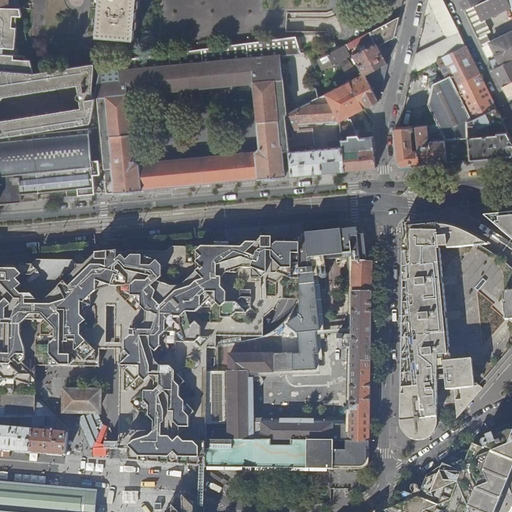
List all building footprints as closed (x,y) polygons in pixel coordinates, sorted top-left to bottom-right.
[(21,8),(19,0),(9,0),(9,8),(12,8),(16,8),(21,8)] [(100,0),(98,34),(134,38),(137,0),(100,0)] [(443,0),(430,0),(448,38),(417,54),(414,63),(412,73),(437,60),(437,59),(466,45),(443,0)] [(460,0),(463,5),(465,9),(474,5),(481,2),(479,0),(460,0)] [(485,0),(481,2),(474,5),(481,19),(510,6),(507,0),(485,0)] [(474,5),(465,9),(478,36),(483,46),(492,42),(481,19),(474,5)] [(0,47),(14,49),(15,19),(11,19),(12,8),(9,8),(0,7),(0,47)] [(398,24),(400,17),(319,58),(322,66),(323,71),(340,62),(346,59),(347,59),(349,57),(346,51),(361,44),(372,38),(375,44),(376,43),(395,34),(398,24)] [(511,31),(492,42),(483,46),(488,57),(496,53),(499,58),(491,62),(494,69),(511,59),(511,31)] [(287,130),(286,115),(283,70),(281,55),(302,53),(297,37),(169,54),(103,62),(96,96),(99,96),(99,101),(107,181),(106,181),(108,193),(115,193),(116,193),(123,192),(124,194),(129,193),(134,193),(134,191),(142,191),(142,190),(258,179),(259,179),(267,179),(267,180),(272,179),(278,179),(277,178),(286,177),(286,176),(283,144),(288,144),(287,130)] [(361,51),(375,44),(372,38),(361,44),(363,47),(359,49),(361,51)] [(386,63),(376,43),(375,44),(361,51),(353,55),(363,75),(386,63)] [(468,50),(466,45),(437,59),(437,60),(446,78),(451,75),(473,119),(468,122),(468,126),(476,126),(479,132),(477,133),(477,136),(471,136),(471,134),(469,134),(471,159),(511,154),(511,139),(496,107),(492,99),(478,70),(468,50)] [(0,58),(0,70),(34,73),(32,62),(17,60),(17,56),(2,54),(2,55),(3,56),(3,58),(0,58)] [(380,101),(389,63),(386,63),(363,75),(361,75),(347,59),(346,59),(340,62),(346,76),(364,109),(380,101)] [(511,59),(494,69),(499,78),(502,85),(511,80),(511,59)] [(340,62),(323,71),(317,85),(319,97),(326,94),(340,121),(350,116),(360,110),(364,115),(365,115),(368,120),(368,121),(373,129),(374,123),(364,109),(346,76),(340,62)] [(0,92),(30,88),(84,80),(86,91),(80,92),(81,100),(86,99),(87,106),(82,107),(46,113),(47,119),(34,121),(33,115),(0,120),(0,137),(12,135),(91,122),(96,97),(95,98),(93,90),(95,63),(34,73),(0,70),(0,92)] [(459,160),(471,159),(469,134),(468,126),(468,122),(473,119),(451,75),(446,78),(433,84),(428,103),(437,123),(440,128),(446,140),(448,161),(459,160)] [(0,96),(33,92),(79,85),(80,92),(86,91),(84,80),(30,88),(0,92),(0,96)] [(511,80),(502,85),(508,97),(511,95),(511,104),(511,80)] [(319,97),(286,115),(287,130),(288,144),(288,146),(314,144),(313,128),(300,129),(300,128),(300,124),(312,123),(327,122),(340,121),(326,94),(319,97)] [(340,123),(340,121),(327,122),(329,143),(342,141),(342,136),(340,126),(340,123)] [(417,133),(418,138),(419,145),(420,164),(435,162),(448,161),(446,140),(440,128),(437,123),(417,125),(417,133)] [(350,135),(354,135),(353,125),(340,126),(342,136),(350,135)] [(413,126),(399,127),(396,127),(397,145),(399,161),(403,165),(412,164),(420,164),(419,145),(413,145),(412,139),(418,138),(417,133),(412,134),(411,132),(413,130),(413,126)] [(98,127),(12,135),(0,137),(0,203),(39,200),(38,192),(78,187),(79,196),(95,194),(94,174),(99,174),(97,160),(101,159),(98,127)] [(342,141),(343,147),(349,146),(349,139),(350,139),(350,135),(342,136),(342,141)] [(376,167),(374,137),(357,138),(350,139),(349,139),(349,146),(343,147),(345,170),(361,169),(376,167)] [(288,146),(288,144),(283,144),(286,176),(291,175),(289,151),(288,146)] [(289,151),(291,175),(318,173),(345,170),(343,147),(289,151)] [(488,223),(510,243),(511,242),(511,213),(480,216),(488,223)] [(441,284),(440,277),(441,277),(438,249),(437,249),(437,246),(451,245),(451,248),(479,245),(484,245),(486,245),(490,244),(477,237),(463,230),(462,229),(454,226),(447,224),(444,224),(433,222),(431,222),(424,223),(402,225),(402,229),(402,232),(401,243),(401,249),(401,300),(400,357),(400,386),(400,391),(400,405),(399,422),(400,426),(402,432),(406,436),(411,439),(416,440),(419,440),(422,439),(428,437),(432,434),(434,432),(437,427),(437,422),(437,418),(456,417),(456,419),(471,402),(482,388),(474,381),(473,373),(472,359),(469,359),(459,360),(450,361),(450,354),(448,354),(447,347),(448,347),(448,343),(445,319),(444,319),(444,312),(445,312),(443,292),(442,283),(441,284)] [(369,442),(369,433),(370,414),(370,387),(371,322),(372,275),(372,262),(367,261),(364,235),(362,235),(361,235),(358,235),(357,229),(336,231),(300,234),(300,285),(315,284),(314,274),(314,269),(313,262),(343,260),(347,259),(352,259),(352,261),(351,261),(351,262),(352,262),(352,271),(351,271),(351,272),(352,273),(352,281),(351,281),(351,282),(352,283),(352,291),(351,291),(350,293),(351,293),(351,324),(350,427),(332,427),(332,424),(250,423),(249,372),(292,371),(292,353),(273,353),(229,355),(229,370),(228,371),(229,429),(229,440),(284,441),(369,442)] [(261,243),(258,243),(257,290),(258,290),(258,303),(261,300),(263,295),(264,289),(266,242),(265,239),(263,238),(261,240),(261,243)] [(205,470),(206,466),(206,439),(206,419),(207,371),(208,349),(211,349),(213,345),(213,339),(208,340),(208,333),(249,333),(250,302),(236,302),(236,298),(249,299),(249,285),(248,285),(248,281),(245,281),(246,243),(216,243),(211,248),(175,247),(171,247),(167,252),(127,252),(126,266),(115,276),(114,364),(119,364),(118,449),(128,450),(127,464),(164,467),(205,470)] [(106,282),(78,254),(72,261),(57,260),(36,260),(30,265),(0,264),(0,310),(52,364),(52,366),(98,367),(98,366),(99,366),(99,349),(105,350),(106,282)] [(316,330),(320,330),(315,284),(300,285),(298,315),(285,325),(297,332),(316,330)] [(501,306),(504,308),(505,324),(511,323),(511,292),(511,293),(502,294),(503,303),(501,306)] [(0,354),(26,355),(0,328),(0,354)] [(292,353),(292,371),(316,369),(314,353),(318,352),(316,330),(297,332),(299,353),(292,353)] [(35,366),(26,355),(0,354),(0,409),(4,410),(4,417),(20,417),(33,418),(35,418),(35,401),(35,375),(35,366)] [(36,366),(35,384),(47,385),(46,394),(57,394),(58,367),(36,366)] [(99,415),(100,394),(64,393),(64,414),(75,414),(90,449),(93,448),(105,448),(105,443),(106,443),(107,427),(103,425),(98,415),(99,415)] [(39,401),(35,401),(35,418),(54,418),(44,407),(39,401)] [(0,450),(16,451),(30,453),(32,429),(20,427),(20,425),(20,417),(4,417),(0,417),(0,450)] [(20,425),(32,426),(33,418),(20,417),(20,425)] [(42,454),(65,456),(67,432),(63,432),(63,430),(55,422),(55,419),(54,418),(35,418),(33,418),(32,426),(32,429),(30,453),(42,454)] [(63,432),(67,432),(67,429),(55,419),(55,422),(63,430),(63,432)] [(488,433),(491,440),(489,441),(488,439),(486,439),(484,439),(482,441),(482,443),(483,445),(486,446),(485,449),(491,462),(502,467),(511,470),(511,423),(499,428),(500,430),(500,436),(496,437),(494,431),(488,433)] [(220,440),(229,440),(229,429),(220,429),(220,440)] [(207,467),(221,468),(245,468),(253,468),(315,468),(362,469),(366,468),(368,465),(369,461),(369,455),(369,442),(284,441),(229,440),(220,440),(209,439),(207,467)] [(412,492),(414,493),(413,495),(406,492),(393,502),(392,511),(483,511),(486,506),(485,503),(487,501),(493,487),(486,471),(466,462),(444,471),(444,475),(435,478),(437,483),(430,486),(431,488),(426,490),(423,489),(422,490),(420,490),(419,487),(418,486),(415,485),(413,486),(411,488),(411,489),(412,492)] [(0,511),(95,511),(98,491),(0,482),(0,511)] [(205,511),(205,507),(185,497),(169,511),(168,511),(205,511)]
